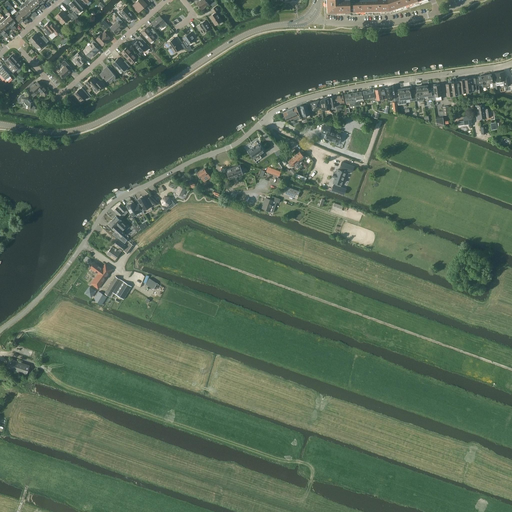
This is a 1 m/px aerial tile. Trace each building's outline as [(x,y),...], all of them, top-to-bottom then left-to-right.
[(28,0),(26,0),(24,3),(35,16),(37,14),(33,10),(36,8),(28,0)] [(28,0),(36,8),(38,6),(42,10),(43,9),(35,0),(28,0)] [(35,0),(43,9),(45,7),(41,3),(44,1),(42,0),(35,0)] [(73,0),(69,5),(77,14),(84,8),(76,0),(73,0)] [(143,5),(145,3),(142,0),(138,0),(135,3),(136,4),(133,6),(138,11),(144,6),(143,5)] [(199,0),(196,2),(201,10),(209,5),(205,0),(199,0)] [(428,1),(427,0),(368,0),(360,0),(359,0),(340,0),(340,1),(337,1),(337,0),(326,0),(327,11),(337,11),(337,15),(350,14),(350,16),(369,15),(369,11),(373,11),(373,15),(390,14),(407,9),(406,5),(409,4),(410,8),(428,1)] [(27,15),(30,13),(34,17),(35,16),(24,3),(19,6),(21,9),(22,8),(27,15)] [(120,12),(119,13),(122,17),(123,16),(129,22),(135,17),(126,6),(120,12)] [(209,16),(212,20),(215,25),(222,21),(216,12),(219,10),(216,6),(211,9),(214,14),(210,16),(209,16)] [(25,17),(27,15),(22,8),(21,9),(17,12),(26,22),(28,21),(25,17)] [(15,10),(11,14),(19,23),(22,20),(25,25),(27,23),(26,22),(17,12),(15,10)] [(55,17),(58,20),(62,24),(69,18),(72,22),(75,19),(71,14),(70,13),(67,15),(62,10),(55,17)] [(9,15),(5,19),(14,29),(16,28),(13,24),(15,22),(9,15)] [(122,21),(121,20),(118,16),(116,19),(118,21),(111,28),(111,29),(112,30),(113,30),(115,32),(114,32),(115,33),(116,34),(119,31),(119,30),(123,27),(120,23),(122,21)] [(160,16),(155,20),(152,23),(157,29),(161,25),(163,28),(167,24),(160,16)] [(14,29),(5,19),(3,17),(0,19),(0,21),(1,23),(7,29),(9,27),(12,31),(14,29)] [(107,28),(110,25),(104,19),(101,21),(107,28)] [(208,25),(205,20),(197,26),(200,31),(201,30),(203,33),(209,29),(207,25),(208,25)] [(62,31),(54,22),(50,25),(48,23),(44,26),(46,29),(44,31),(48,36),(53,32),(56,36),(62,31)] [(153,34),(147,27),(141,33),(150,42),(154,38),(156,40),(160,37),(156,32),(153,34)] [(102,34),(101,33),(96,38),(103,45),(108,41),(107,40),(110,37),(105,32),(102,34)] [(195,39),(191,32),(183,38),(187,45),(193,41),(193,40),(195,39)] [(39,37),(36,34),(29,40),(39,51),(42,48),(41,47),(49,41),(43,35),(41,37),(40,37),(39,37)] [(136,43),(135,42),(133,44),(140,52),(142,50),(143,51),(147,48),(144,44),(146,42),(140,36),(138,38),(140,40),(136,43)] [(175,38),(167,43),(171,48),(174,53),(181,48),(182,50),(186,48),(182,42),(179,44),(175,38)] [(98,49),(96,48),(98,46),(93,39),(90,41),(92,43),(84,51),(90,57),(93,54),(98,49)] [(135,56),(127,47),(121,52),(131,63),(136,58),(137,58),(140,56),(138,54),(135,56)] [(72,61),(75,65),(77,64),(79,67),(84,63),(81,60),(82,59),(81,58),(84,55),(80,51),(74,56),(75,57),(72,61)] [(8,67),(7,67),(11,71),(13,73),(21,65),(12,55),(6,60),(7,60),(4,63),(8,67)] [(123,63),(118,58),(112,63),(121,73),(126,67),(127,69),(130,66),(125,61),(123,63)] [(62,63),(66,66),(59,72),(64,78),(71,72),(69,69),(71,67),(65,60),(62,63)] [(11,71),(7,67),(5,65),(3,67),(2,66),(0,67),(0,73),(1,75),(0,75),(0,76),(3,80),(5,79),(7,81),(11,78),(9,75),(10,75),(9,74),(11,71)] [(104,69),(105,70),(100,74),(103,78),(104,77),(107,80),(110,78),(111,80),(114,80),(115,80),(115,76),(107,66),(104,69)] [(510,85),(509,83),(508,77),(505,77),(504,71),(499,72),(498,72),(496,72),(495,73),(494,73),(496,81),(503,80),(504,85),(510,85)] [(484,75),(486,86),(489,86),(488,83),(492,82),(491,74),(484,75)] [(486,86),(484,75),(478,76),(479,84),(483,84),(484,87),(486,86)] [(92,80),(91,78),(85,83),(90,88),(91,87),(96,92),(102,86),(104,84),(100,80),(98,82),(97,80),(96,81),(94,79),(95,78),(94,78),(92,80)] [(445,82),(447,94),(458,93),(457,92),(460,92),(460,93),(476,91),(475,78),(459,80),(459,81),(445,82)] [(33,96),(36,94),(39,91),(44,96),(49,92),(43,86),(42,87),(37,81),(28,90),(33,96)] [(431,88),(432,98),(436,98),(436,96),(441,95),(440,88),(440,83),(434,84),(434,85),(433,85),(433,87),(431,88)] [(432,98),(431,88),(428,88),(428,85),(422,86),(423,97),(428,96),(428,99),(432,98)] [(391,86),(385,87),(388,101),(393,100),(393,101),(396,100),(395,94),(393,94),(392,90),(391,86)] [(413,90),(415,101),(418,100),(418,101),(421,101),(424,101),(422,86),(416,87),(416,90),(413,90)] [(80,89),(79,89),(74,94),(81,101),(86,97),(88,99),(91,96),(87,90),(88,91),(87,92),(82,87),(80,89)] [(404,88),(405,99),(410,98),(410,101),(415,101),(413,90),(410,90),(410,87),(404,88)] [(377,89),(374,89),(376,97),(376,99),(377,101),(383,100),(383,98),(386,98),(384,89),(381,90),(381,88),(380,88),(379,88),(378,88),(377,89)] [(398,92),(395,92),(395,94),(396,100),(397,103),(398,103),(398,105),(406,104),(405,99),(404,88),(398,89),(398,92)] [(373,89),(363,91),(364,99),(369,98),(370,100),(375,99),(374,97),(375,97),(373,89)] [(360,106),(359,101),(363,101),(361,92),(353,93),(355,105),(355,107),(360,106)] [(353,93),(344,95),(346,104),(349,103),(350,106),(355,105),(353,93)] [(18,98),(18,101),(19,102),(20,102),(21,101),(24,101),(24,103),(27,105),(28,105),(28,109),(34,109),(34,104),(33,104),(33,102),(31,102),(32,100),(30,99),(28,98),(28,97),(26,96),(22,95),(22,97),(20,97),(18,98)] [(341,109),(340,103),(344,103),(343,95),(334,97),(337,110),(341,109)] [(322,100),(320,101),(321,107),(322,109),(324,109),(325,109),(326,110),(326,111),(327,111),(327,112),(328,112),(329,112),(329,113),(330,113),(331,112),(330,107),(329,104),(328,98),(323,99),(322,99),(322,100)] [(308,107),(309,111),(321,108),(319,100),(310,103),(311,106),(308,107)] [(306,115),(310,115),(307,103),(307,104),(300,106),(303,116),(305,115),(306,115)] [(476,113),(477,119),(487,118),(487,117),(490,117),(489,108),(485,109),(484,104),(476,105),(477,113),(476,113)] [(285,119),(290,121),(300,117),(296,107),(283,113),(285,119)] [(471,115),(463,116),(464,124),(468,124),(468,126),(471,126),(471,123),(472,123),(471,115)] [(444,120),(443,116),(435,117),(436,123),(444,125),(444,120)] [(324,125),(321,132),(326,134),(325,138),(335,141),(339,143),(342,135),(338,134),(329,131),(331,127),(324,125)] [(248,152),(253,158),(254,158),(264,152),(264,150),(260,144),(258,144),(248,150),(248,152)] [(295,155),(301,162),(302,161),(301,159),(304,157),(299,151),(295,155)] [(295,155),(289,161),(294,166),(296,164),(299,168),(303,164),(301,162),(295,155)] [(334,185),(332,190),(337,192),(339,187),(340,187),(341,185),(341,184),(341,185),(346,172),(345,172),(346,169),(352,172),(354,166),(342,162),(340,167),(341,168),(341,170),(338,169),(336,173),(335,173),(334,177),(335,177),(335,178),(333,182),(336,183),(335,185),(334,185)] [(226,170),(229,178),(242,174),(239,165),(226,170)] [(267,167),(265,171),(279,177),(281,172),(267,167)] [(210,177),(204,168),(197,172),(198,174),(196,175),(199,179),(201,177),(203,182),(210,177)] [(306,178),(296,174),(295,178),(305,182),(306,178)] [(285,186),(283,193),(297,198),(299,191),(285,186)] [(155,206),(157,203),(150,196),(147,199),(148,199),(148,200),(146,201),(146,200),(145,201),(143,197),(142,197),(141,197),(139,198),(139,199),(137,200),(143,210),(150,207),(149,206),(151,205),(153,204),(155,206)] [(279,203),(280,199),(272,196),(271,200),(266,198),(262,208),(269,211),(273,201),(279,203)] [(164,197),(161,200),(158,204),(164,209),(165,208),(166,210),(174,204),(172,201),(170,202),(168,198),(164,197)] [(135,206),(133,202),(131,203),(130,203),(128,204),(128,205),(126,206),(132,216),(138,212),(138,211),(140,210),(137,205),(135,206)] [(343,206),(334,203),(332,209),(341,212),(343,206)] [(125,209),(121,204),(117,207),(114,210),(119,216),(125,209)] [(116,216),(111,221),(122,231),(126,226),(121,221),(116,216)] [(111,221),(108,224),(116,231),(113,234),(124,243),(126,240),(122,236),(124,233),(122,231),(111,221)] [(117,251),(111,247),(106,254),(115,260),(120,253),(121,250),(122,250),(125,246),(117,240),(113,244),(119,249),(117,251)] [(129,242),(123,251),(128,254),(134,245),(129,242)] [(98,289),(113,269),(105,263),(102,268),(94,262),(90,268),(91,268),(98,273),(91,283),(98,289)] [(120,279),(115,276),(104,293),(109,296),(112,292),(120,279)] [(150,277),(146,283),(154,288),(157,282),(150,277)] [(120,279),(112,292),(123,299),(131,286),(120,279)] [(99,291),(94,300),(102,304),(107,296),(99,291)] [(25,375),(29,365),(9,358),(6,368),(25,375)]
